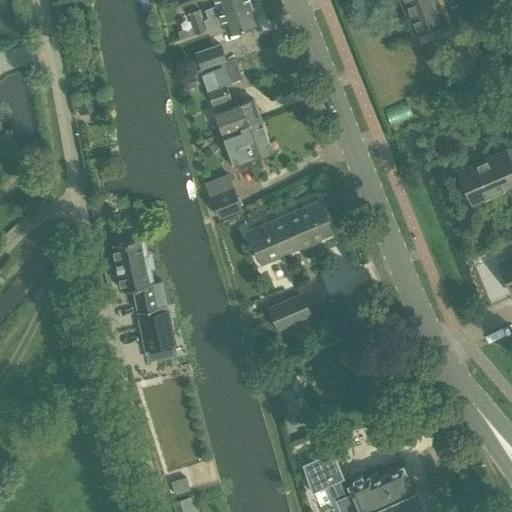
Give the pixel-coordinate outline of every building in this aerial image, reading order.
[(207,17),(250,2),(249,0),(214,0),(217,5),(204,10),(207,17)] [(400,0),(414,33),(444,22),(435,0),(400,0)] [(195,34),(223,24),(227,33),(257,22),(250,2),(207,17),(208,18),(203,20),(191,24),(195,34)] [(191,24),(203,20),(199,11),(188,15),(191,24)] [(201,68),(225,59),(220,44),(195,53),(201,68)] [(231,99),(226,85),(242,79),(235,59),(223,63),(225,67),(201,76),(212,106),(231,99)] [(222,133),(260,119),(253,99),(215,113),(222,133)] [(250,158),(272,150),(260,119),(222,133),(235,168),(252,162),(250,158)] [(471,202),(511,183),(511,167),(505,151),(458,171),(461,178),(458,179),(462,188),(465,187),(471,202)] [(218,219),(242,209),(228,173),(204,183),(218,219)] [(262,263),(333,232),(318,199),(247,230),(262,263)] [(143,236),(111,243),(111,245),(112,244),(121,289),(121,290),(133,288),(138,311),(137,311),(138,312),(158,308),(159,311),(137,316),(144,350),(175,344),(170,320),(168,309),(164,310),(164,307),(166,306),(166,305),(165,305),(160,282),(161,282),(161,280),(152,282),(149,267),(145,267),(142,254),(146,253),(143,238),(144,238),(143,236)] [(511,255),(498,262),(501,268),(502,267),(506,277),(505,277),(511,293),(511,292),(511,255)] [(278,328),(311,314),(302,293),(269,307),(278,328)] [(331,451),(302,464),(311,493),(332,483),(338,498),(336,499),(341,511),(361,511),(413,489),(413,488),(402,464),(372,478),(370,475),(347,485),(351,493),(346,495),(339,480),(344,478),(331,451)] [(425,511),(415,487),(413,488),(413,489),(361,511),(425,511)]
